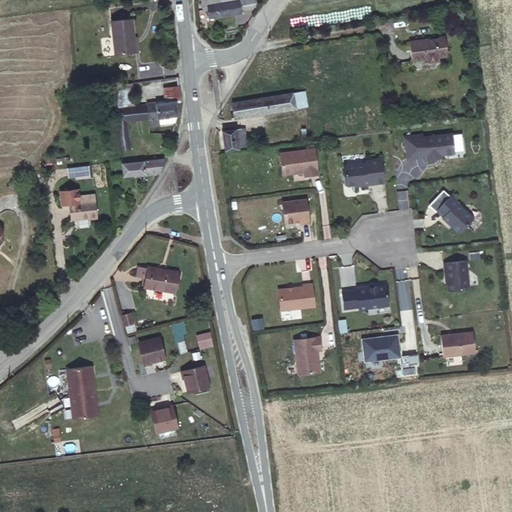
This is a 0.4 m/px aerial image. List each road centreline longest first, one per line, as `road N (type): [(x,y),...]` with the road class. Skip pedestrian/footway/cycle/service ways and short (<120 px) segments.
road 1 (track): [(0,360),(127,226),(159,178),(178,127),(210,125),(220,108),(192,0)]
road 2 (residential): [(0,370),(72,302),(139,221),(156,208),(202,201)]
road 3 (tertiary): [(260,511),(213,264)]
road 4 (residential): [(213,264),(395,232),(399,256)]
road 5 (tertiary): [(202,201),(184,58)]
